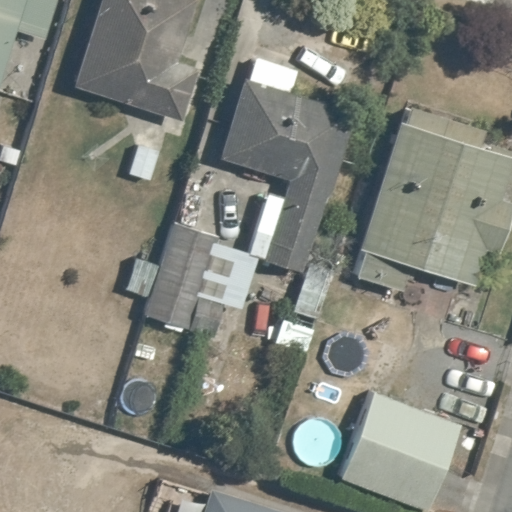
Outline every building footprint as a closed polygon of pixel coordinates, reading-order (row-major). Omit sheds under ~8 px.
[(0,0),(0,65),(13,27),(40,36),(52,0),(0,0)] [(193,0),(100,0),(74,86),(179,119),(198,61),(177,54),(193,0)] [(303,270),(354,105),(289,85),(294,69),(251,56),(220,158),(288,179),(274,225),(254,219),(248,239),(269,245),(265,259),(303,270)] [(356,251),(480,286),(492,244),(507,248),(511,231),(511,195),(506,194),(511,169),(511,156),(391,123),(356,251)] [(255,246),(169,224),(145,315),(185,325),(192,299),(239,311),(255,246)] [(460,424),(367,389),(335,473),(428,508),(460,424)] [(286,511),(207,485),(197,511),(286,511)]
